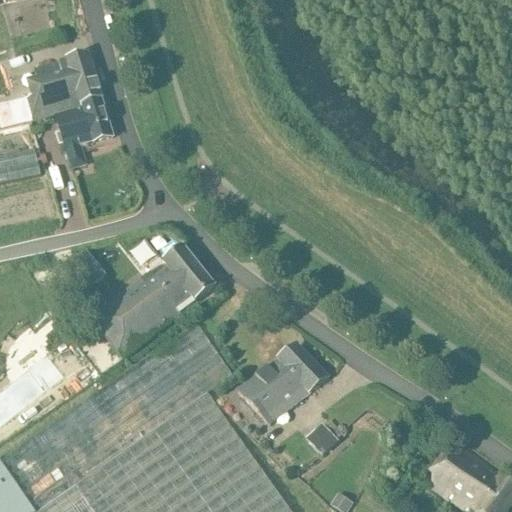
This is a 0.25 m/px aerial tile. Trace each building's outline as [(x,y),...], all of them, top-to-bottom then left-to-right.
[(10,106),(17,130),(82,108),(102,101),(89,58),(68,64),(67,60),(33,71),(36,80),(25,84),(30,100),(10,106)] [(102,105),(56,119),(67,156),(113,142),(102,105)] [(0,186),(40,177),(35,152),(0,160),(0,186)] [(94,327),(123,364),(215,291),(183,251),(109,309),(112,313),(94,327)] [(0,511),(288,511),(218,412),(208,397),(233,379),(196,326),(0,463),(0,511)] [(299,406),(329,382),(298,349),(277,364),(268,372),(299,406)] [(30,365),(0,384),(0,432),(52,398),(30,365)] [(269,429),(299,406),(268,372),(238,396),(269,429)] [(339,446),(322,427),(305,441),(322,460),(339,446)] [(509,511),(511,509),(511,486),(501,477),(502,476),(459,445),(449,453),(447,451),(428,476),(432,479),(430,493),(456,511),(509,511)] [(381,496),(405,455),(395,450),(372,491),(381,496)]
